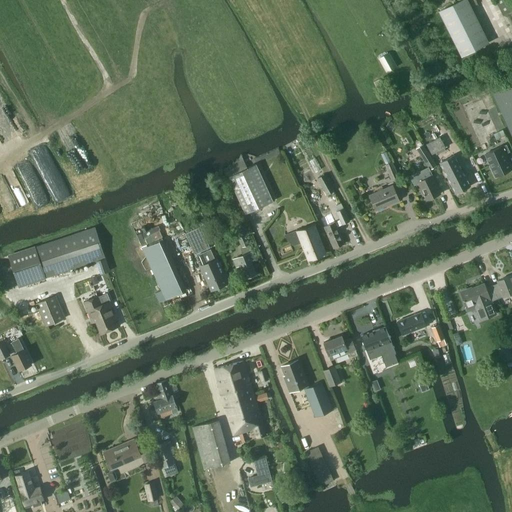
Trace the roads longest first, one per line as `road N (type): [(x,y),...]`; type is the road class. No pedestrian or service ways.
road 1 (unclassified): [(0,396),(511,193)]
road 2 (tertiary): [(0,444),(511,243)]
road 3 (track): [(0,166),(112,90),(61,0)]
